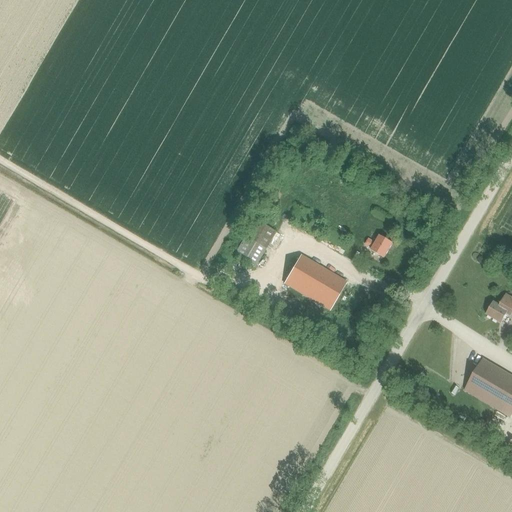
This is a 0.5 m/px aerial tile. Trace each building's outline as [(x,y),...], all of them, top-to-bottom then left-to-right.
[(271,211),(282,192),(273,187),(262,205),(271,211)] [(255,267),(275,233),(254,221),(234,255),(255,267)] [(383,258),(392,244),(379,236),(375,243),(368,239),(365,245),(372,249),(370,251),(383,258)] [(329,311),(346,283),(300,256),(284,284),(329,311)] [(485,315),(500,324),(506,314),(510,316),(511,313),(511,298),(505,294),(499,305),(493,302),(485,315)] [(511,376),(482,359),(464,390),(510,417),(511,412),(511,376)]
